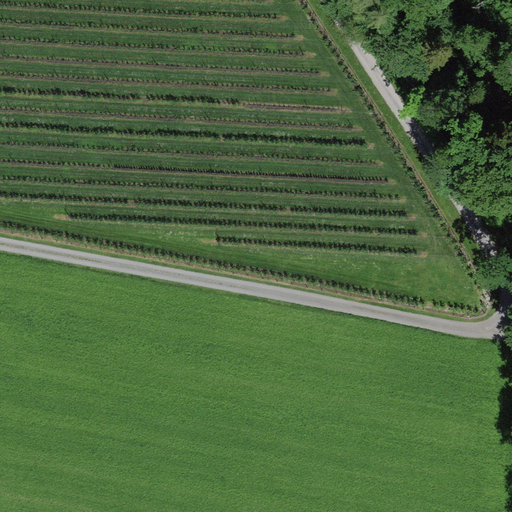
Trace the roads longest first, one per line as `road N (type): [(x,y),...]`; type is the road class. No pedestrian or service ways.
road 1 (track): [(0,245),(511,337)]
road 2 (track): [(511,287),(328,0)]
